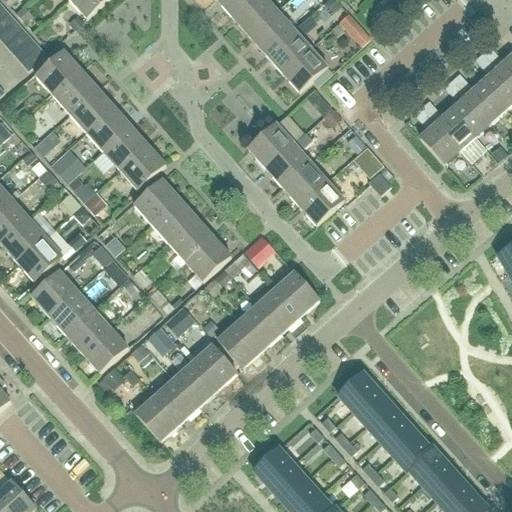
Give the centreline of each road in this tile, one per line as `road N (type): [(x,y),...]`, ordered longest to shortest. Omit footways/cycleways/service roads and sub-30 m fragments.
road 1 (residential): [(172,0),(173,53),(186,70),(198,131),(319,269),(421,186)]
road 2 (residential): [(154,498),(350,316)]
road 3 (residential): [(421,186),(354,106),(472,0)]
road 4 (residential): [(511,499),(350,316)]
road 5 (residential): [(136,483),(0,328)]
road 6 (residential): [(350,316),(455,225)]
road 7 (residential): [(88,511),(8,422)]
